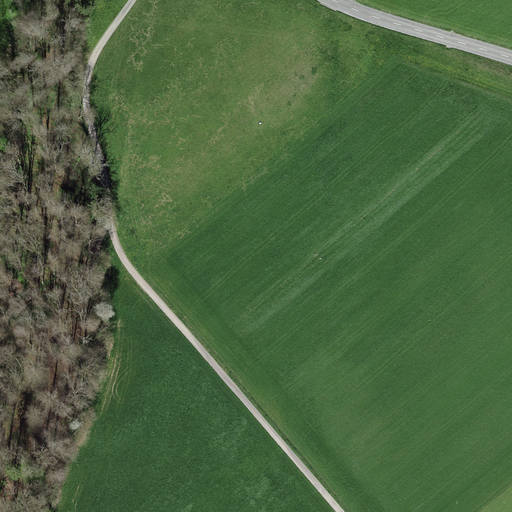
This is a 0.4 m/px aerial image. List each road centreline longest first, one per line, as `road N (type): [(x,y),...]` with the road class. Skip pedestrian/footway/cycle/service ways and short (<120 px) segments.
road 1 (track): [(133,0),(98,47),(85,90),(119,252),(339,511)]
road 2 (tertiary): [(332,0),(511,57)]
